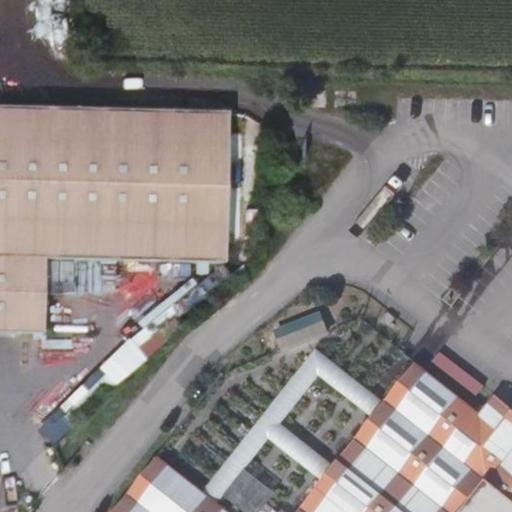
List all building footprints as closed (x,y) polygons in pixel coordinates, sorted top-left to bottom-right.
[(210,268),(213,117),(0,111),(0,338),(30,339),(30,264),(210,268)] [(269,427),(311,374),(319,364),(309,355),(196,498),(207,506),(212,497),(234,472),(260,439),(269,428),(269,427)] [(374,408),(319,364),(311,374),(366,417),(374,408)] [(511,511),(511,419),(485,399),(471,417),(406,366),(374,408),(366,417),(324,472),(315,483),(292,511),(511,511)] [(324,472),(269,428),(260,439),(315,483),(324,472)] [(215,511),(207,506),(196,498),(150,460),(109,511),(215,511)] [(263,511),(259,508),(266,498),(234,472),(212,497),(230,511),(263,511)]
